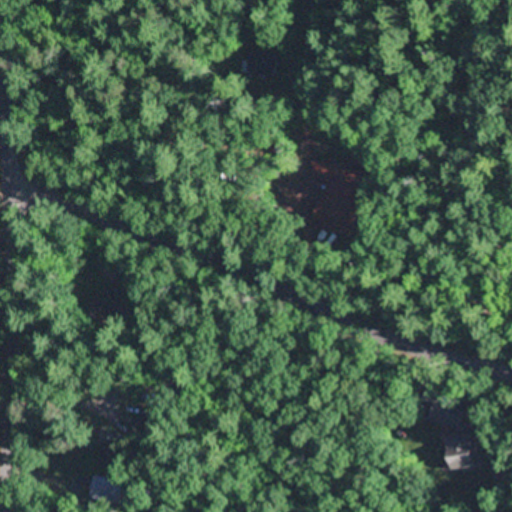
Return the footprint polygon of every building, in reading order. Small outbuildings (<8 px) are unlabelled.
[(278,54),(276,77),(252,75),(254,52),(278,54)] [(265,126),(260,143),(254,141),(252,147),(238,142),(245,119),(265,126)] [(71,141),(64,141),(63,133),(70,132),(71,141)] [(299,183),(294,199),(284,196),(281,205),(264,199),(267,189),(274,191),(278,177),(299,183)] [(128,300),(126,302),(114,287),(130,274),(140,287),(142,289),(128,300)] [(122,306),(102,324),(86,306),(106,288),(122,306)] [(466,409),(463,425),(469,423),(470,435),(472,435),(473,441),(474,447),(475,454),(476,460),(477,466),(472,466),(467,467),(462,468),(458,469),(452,470),(449,445),(448,439),(452,437),(455,436),(454,432),(453,427),(429,421),(433,401),(463,408),(466,409)] [(156,417),(153,437),(135,435),(138,415),(156,417)] [(125,443),(118,470),(99,466),(106,438),(125,443)]
